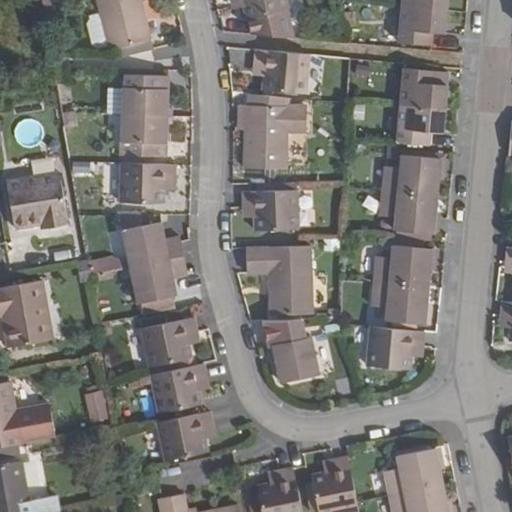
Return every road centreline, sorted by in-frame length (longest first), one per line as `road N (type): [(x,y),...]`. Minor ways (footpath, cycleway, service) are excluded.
road 1 (residential): [(193,0),(209,68),(210,245),(259,411),(302,433),(476,403)]
road 2 (residential): [(494,99),(471,347),(476,403)]
